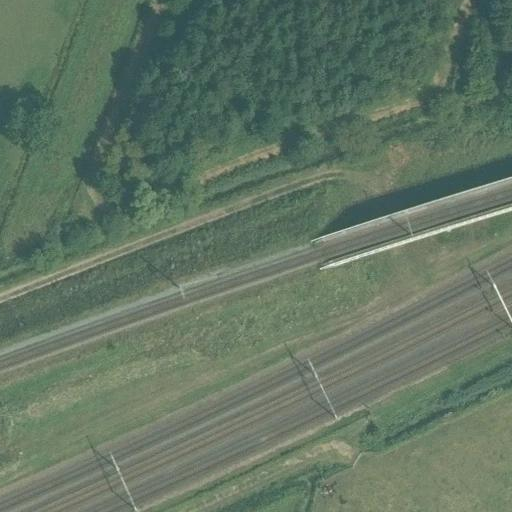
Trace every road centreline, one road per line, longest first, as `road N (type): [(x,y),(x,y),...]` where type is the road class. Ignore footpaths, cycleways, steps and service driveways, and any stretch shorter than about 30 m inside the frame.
road 1 (track): [(0,299),(340,175),(372,193),(397,269),(396,289),(377,309),(0,469)]
road 2 (track): [(511,226),(397,271)]
